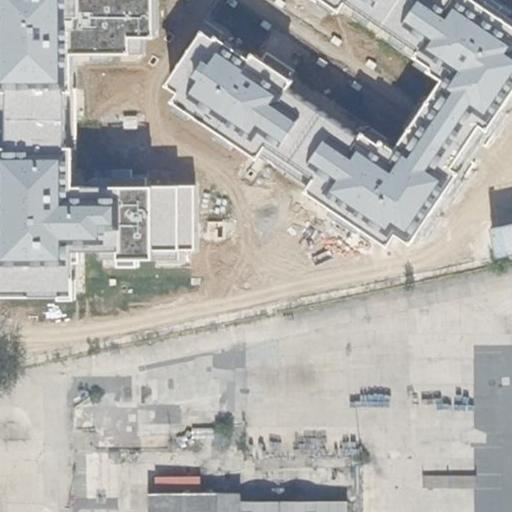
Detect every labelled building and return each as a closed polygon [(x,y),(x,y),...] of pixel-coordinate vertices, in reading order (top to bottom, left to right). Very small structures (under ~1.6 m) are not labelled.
[(0,0),(0,296),(59,296),(59,300),(79,300),(79,260),(83,260),(83,250),(102,250),(102,258),(120,258),(120,267),(141,267),(141,260),(180,260),(180,250),(195,250),(195,185),(131,185),(131,170),(76,170),(76,52),(133,52),(133,37),(156,37),(155,0),(0,0)] [(208,23),(168,84),(182,93),(176,103),(392,244),(398,235),(413,245),(511,93),(511,20),(481,0),(324,0),(342,11),(348,2),(421,49),(414,59),(445,79),(398,149),(365,128),(360,135),(290,89),(296,80),(208,23)] [(150,511),(183,511),(183,495),(193,495),(193,479),(151,479),(150,511)] [(183,511),(212,511),(212,495),(193,495),(183,495),(183,511)] [(338,511),(339,505),(226,506),(226,495),(212,495),(212,511),(338,511)]
